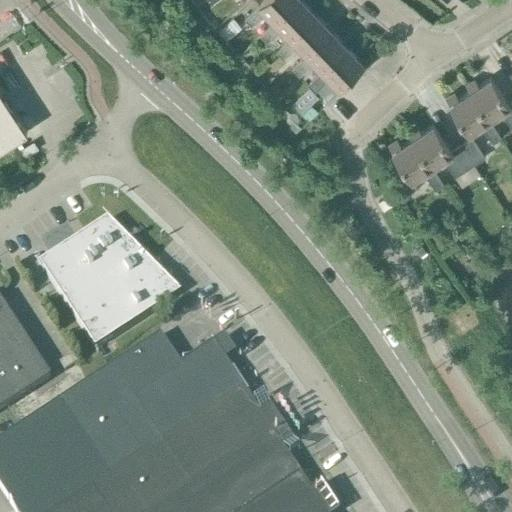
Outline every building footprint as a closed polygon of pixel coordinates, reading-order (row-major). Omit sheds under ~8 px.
[(251,26),(266,12),(274,21),(275,22),(296,0),(262,0),(258,4),(258,5),(244,18),(251,26)] [(316,14),(302,0),(296,0),(275,22),(274,21),(260,35),(267,42),(281,29),(290,38),(316,14)] [(290,38),(276,51),(283,59),(297,45),(306,54),(331,30),(316,14),(290,38)] [(233,18),(218,31),(225,39),(240,26),(233,18)] [(306,54),(292,68),(299,75),(313,62),(322,71),(347,46),(331,30),(306,54)] [(347,46),(322,71),(308,84),(315,91),(329,78),(338,87),(363,63),(347,46)] [(501,112),(511,128),(511,100),(508,103),(490,76),(478,84),(475,80),(471,83),(470,81),(465,84),(470,90),(489,120),(490,120),(501,112)] [(0,148),(27,131),(0,89),(0,148)] [(489,120),(470,90),(458,98),(455,93),(451,96),(450,94),(445,97),(449,103),(449,104),(469,134),(481,125),(492,142),(501,137),(490,120),(489,120)] [(444,159),(455,176),(470,166),(457,146),(451,150),(433,123),(421,131),(418,127),(413,130),(412,128),(408,131),(412,137),(432,167),(444,159)] [(457,146),(470,166),(485,156),(471,136),(457,146)] [(412,137),(401,145),(398,140),(393,143),(392,141),(388,144),(392,150),(391,151),(403,168),(393,174),(406,194),(417,187),(412,180),(424,172),(435,189),(444,184),(432,167),(412,137)] [(383,209),(392,204),(386,195),(378,201),(383,209)] [(95,350),(175,297),(175,289),(111,224),(103,223),(39,265),(95,350)] [(0,411),(50,379),(0,302),(0,411)] [(323,511),(213,344),(179,366),(160,336),(0,441),(0,489),(15,511),(323,511)]
